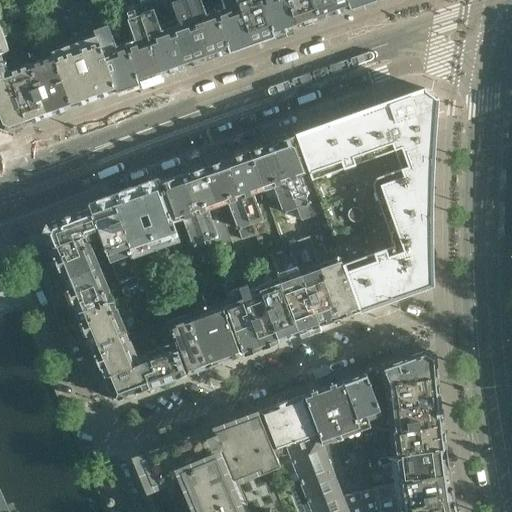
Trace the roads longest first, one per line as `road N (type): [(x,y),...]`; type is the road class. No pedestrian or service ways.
road 1 (tertiary): [(487,0),(465,17),(2,186)]
road 2 (tertiary): [(8,207),(487,37)]
road 3 (residential): [(470,313),(431,320),(104,441)]
road 4 (tertiary): [(487,37),(474,126),(470,313)]
road 5 (residential): [(104,441),(8,207)]
road 6 (tertiary): [(470,313),(498,511)]
